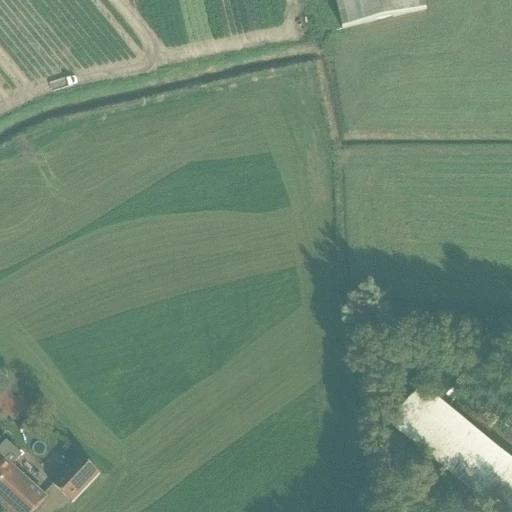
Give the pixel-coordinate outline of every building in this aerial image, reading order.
[(422,0),(334,0),(342,30),(425,11),(422,0)] [(0,409),(12,422),(27,406),(7,387),(4,390),(2,388),(0,390),(0,409)] [(511,511),(511,462),(421,388),(387,425),(493,511),(511,511)] [(0,504),(8,511),(33,511),(36,510),(46,499),(10,467),(20,456),(8,444),(0,452),(0,504)] [(52,485),(69,502),(97,474),(80,457),(52,485)]
